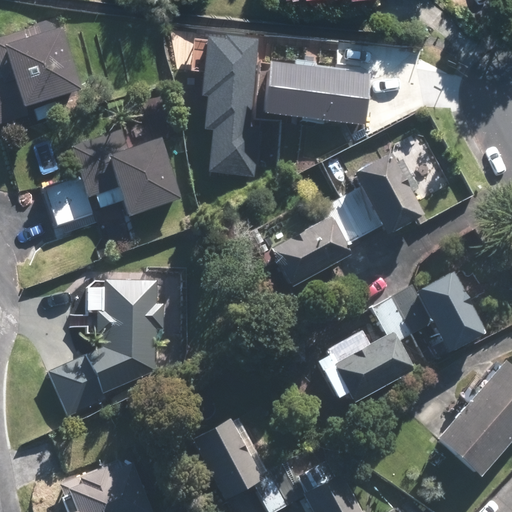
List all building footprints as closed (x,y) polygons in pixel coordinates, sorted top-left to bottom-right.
[(71,92),(54,37),(37,42),(34,34),(0,44),(0,69),(4,82),(0,83),(0,121),(19,116),(16,108),(71,92)] [(256,177),(262,129),(250,127),(260,38),(227,34),(226,38),(210,36),(203,95),(208,96),(205,129),(214,130),(209,172),(256,177)] [(358,122),(362,77),(262,69),(258,114),(358,122)] [(172,200),(153,147),(122,158),(114,136),(74,150),(89,191),(115,182),(127,216),(172,200)] [(357,188),(337,199),(359,238),(376,229),(381,237),(416,218),(385,160),(352,178),(357,188)] [(359,238),(337,199),(318,209),(326,223),(265,256),(284,291),(345,258),(340,248),(359,238)] [(409,288),(389,299),(410,338),(428,328),(444,357),(481,337),(448,276),(413,295),(409,288)] [(153,284),(102,283),(100,350),(50,373),(68,413),(98,400),(95,395),(152,370),(153,284)] [(387,339),(328,371),(347,405),(408,372),(394,346),(410,338),(389,299),(371,309),(387,339)] [(511,431),(511,383),(497,370),(432,443),(471,478),(511,431)] [(254,478),(224,424),(187,444),(219,502),(251,484),(266,511),(273,511),(283,507),(264,472),(254,478)] [(148,511),(127,461),(61,488),(70,511),(148,511)] [(283,507),(300,497),(308,511),(350,511),(333,480),(305,496),(285,461),(264,472),(283,507)]
